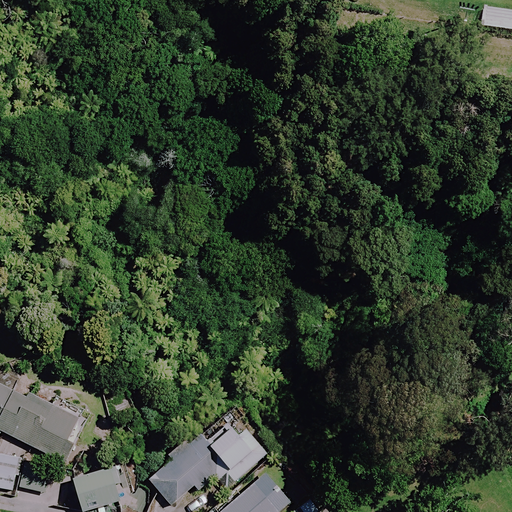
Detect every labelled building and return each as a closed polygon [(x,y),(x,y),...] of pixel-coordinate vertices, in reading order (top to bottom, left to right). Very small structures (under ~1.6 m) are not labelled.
[(511,10),(481,7),(479,29),(511,32),(511,10)] [(21,398),(0,387),(0,433),(59,464),(81,422),(24,393),(21,398)] [(208,450),(199,440),(147,482),(169,509),(195,488),(200,495),(226,474),(233,483),(265,457),(239,424),(229,433),(208,450)] [(18,461),(0,456),(0,490),(11,493),(18,461)] [(52,469),(26,462),(18,489),(44,496),(52,469)] [(87,511),(119,504),(110,471),(72,481),(79,511),(87,511)] [(281,511),(290,504),(266,476),(222,511),(281,511)]
